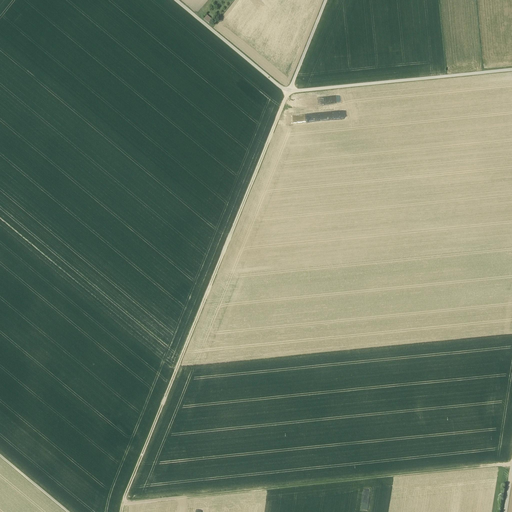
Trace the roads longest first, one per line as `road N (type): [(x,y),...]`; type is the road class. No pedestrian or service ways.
road 1 (track): [(324,0),(125,511)]
road 2 (track): [(126,505),(511,465)]
road 3 (track): [(176,0),(287,92),(511,70)]
